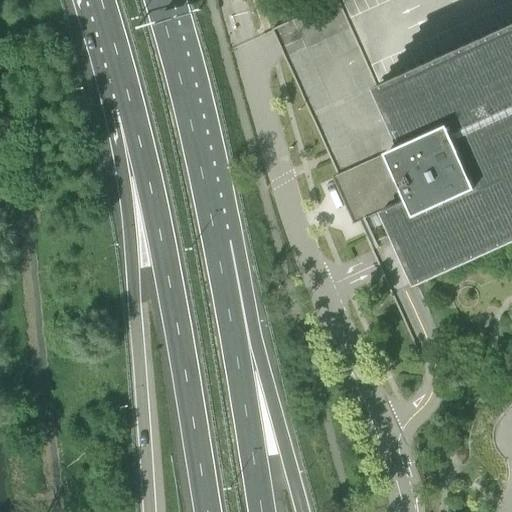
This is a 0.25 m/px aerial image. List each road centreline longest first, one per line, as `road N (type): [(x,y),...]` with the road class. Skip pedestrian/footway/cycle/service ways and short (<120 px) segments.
road 1 (trunk): [(134,116),(207,511)]
road 2 (trunk): [(134,116),(132,269),(149,511)]
road 3 (trunk): [(302,511),(216,253)]
road 4 (trunk): [(259,511),(216,253)]
road 5 (trunk): [(216,253),(195,114),(163,0)]
road 6 (trunk): [(100,0),(134,116)]
